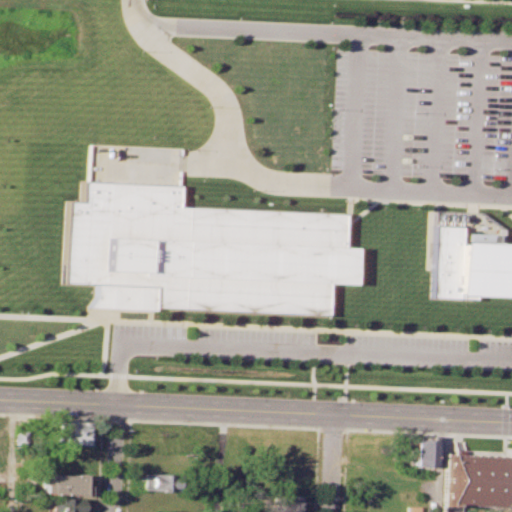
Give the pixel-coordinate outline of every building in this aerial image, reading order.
[(74,180),(175,185),(174,207),(340,214),(339,248),(354,249),(352,285),(326,284),(325,314),(150,307),(151,285),(56,281),(59,201),(73,202),(74,180)] [(511,298),(428,295),(431,226),(458,227),(457,244),(511,246),(511,298)] [(57,420),(89,421),(87,444),(56,442),(57,420)] [(413,437),(434,438),(433,467),(412,466),(413,437)] [(444,453),(501,456),(499,507),(442,504),(444,453)] [(39,472),(82,474),(81,484),(87,484),(86,495),(38,493),(39,472)] [(142,472),(181,474),(180,490),(141,489),(142,472)] [(268,511),(269,493),(300,495),(299,511),(268,511)] [(51,511),(52,497),(84,498),(83,511),(51,511)]
